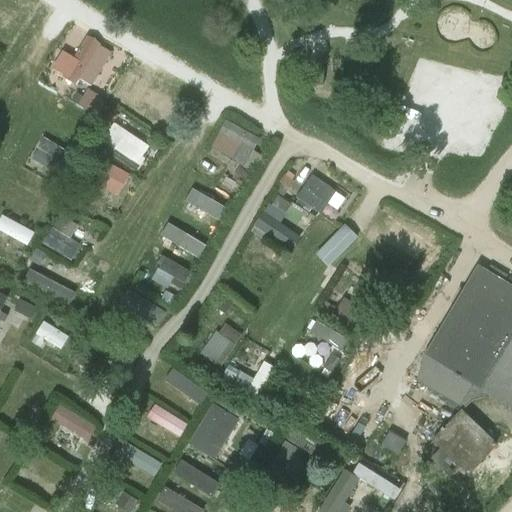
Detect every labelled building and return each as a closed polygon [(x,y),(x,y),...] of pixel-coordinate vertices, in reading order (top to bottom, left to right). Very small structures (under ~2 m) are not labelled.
[(151,0),(150,0),(136,35),(157,45),(166,24),(176,28),(182,14),(151,0)] [(0,33),(6,35),(14,9),(0,5),(0,33)] [(102,93),(114,71),(104,66),(113,49),(85,34),(74,56),(61,50),(52,67),(102,93)] [(127,89),(120,102),(159,122),(173,95),(150,84),(143,97),(127,89)] [(80,103),(94,111),(101,99),(90,92),(92,88),(89,87),(80,103)] [(459,173),(511,109),(493,94),(440,158),(459,173)] [(222,120),(211,150),(239,161),(232,179),(247,184),(252,171),(247,169),(260,134),(222,120)] [(110,123),(100,143),(142,163),(152,143),(110,123)] [(42,138),(37,148),(60,159),(64,149),(42,138)] [(101,159),(90,181),(119,194),(130,172),(101,159)] [(330,220),(346,197),(311,174),(296,197),(330,220)] [(255,225),(291,249),(298,237),(278,224),(291,203),(276,193),(255,225)] [(61,210),(42,242),(72,260),(82,243),(63,232),(72,216),(61,210)] [(368,237),(396,250),(402,238),(411,242),(417,229),(380,211),(368,237)] [(2,213),(0,216),(0,230),(28,246),(35,231),(2,213)] [(179,294),(192,271),(163,255),(150,278),(179,294)] [(49,283),(78,296),(88,275),(58,262),(49,283)] [(511,288),(477,267),(423,356),(415,382),(463,410),(471,402),(484,398),(486,394),(511,410),(511,288)] [(351,274),(333,318),(358,328),(376,284),(351,274)] [(341,350),(349,339),(317,319),(310,331),(341,350)] [(223,321),(198,360),(217,372),(242,333),(223,321)] [(230,363),(222,376),(258,399),(278,367),(265,359),(253,378),(230,363)] [(460,411),(432,442),(467,476),(496,445),(460,411)] [(289,430),(277,460),(298,468),(310,438),(289,430)] [(380,448),(403,461),(412,445),(389,431),(380,448)] [(317,511),(363,511),(367,506),(377,511),(386,511),(400,487),(358,463),(352,473),(343,468),(317,511)]
